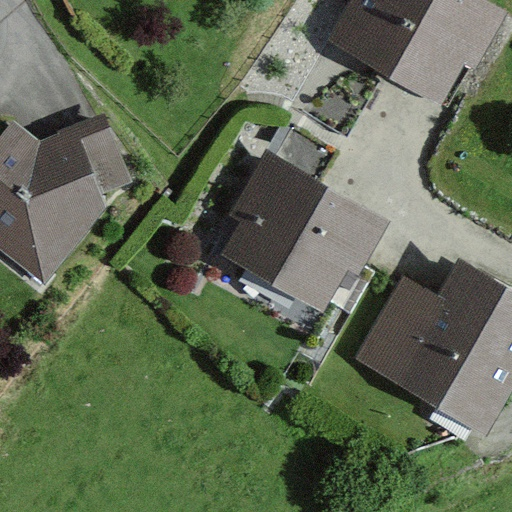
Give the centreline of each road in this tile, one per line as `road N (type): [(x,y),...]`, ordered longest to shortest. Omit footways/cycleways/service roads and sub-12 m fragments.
road 1 (residential): [(511,251),(397,187),(387,124)]
road 2 (residential): [(14,0),(29,59),(0,114)]
